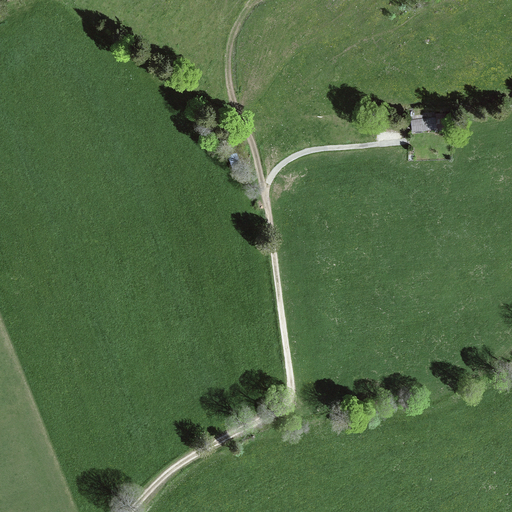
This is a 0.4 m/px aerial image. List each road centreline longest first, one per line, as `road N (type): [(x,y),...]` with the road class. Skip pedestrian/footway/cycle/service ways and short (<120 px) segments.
road 1 (track): [(129,511),(181,462),(288,401),(265,193)]
road 2 (track): [(234,107),(170,85),(61,0)]
road 3 (track): [(265,193),(227,61),(234,29),(253,0)]
road 4 (track): [(265,193),(272,173),(295,155),(391,145)]
